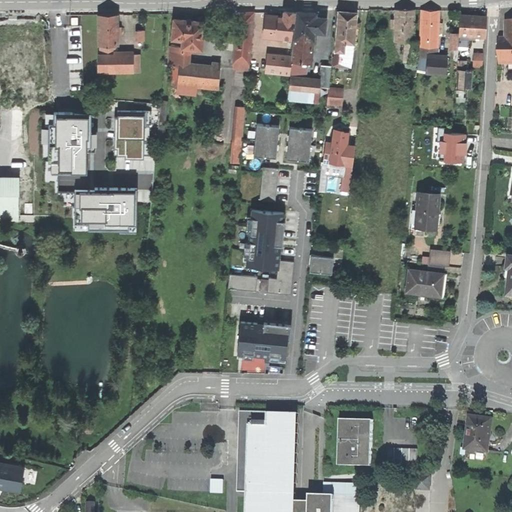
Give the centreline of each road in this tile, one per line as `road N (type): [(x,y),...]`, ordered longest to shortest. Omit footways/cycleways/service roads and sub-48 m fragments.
road 1 (residential): [(493,0),(471,299),(452,353),(436,362),(341,361),(294,389),(182,390),(46,511)]
road 2 (secondary): [(0,2),(196,0)]
road 3 (unknown): [(0,149),(55,84),(59,1)]
